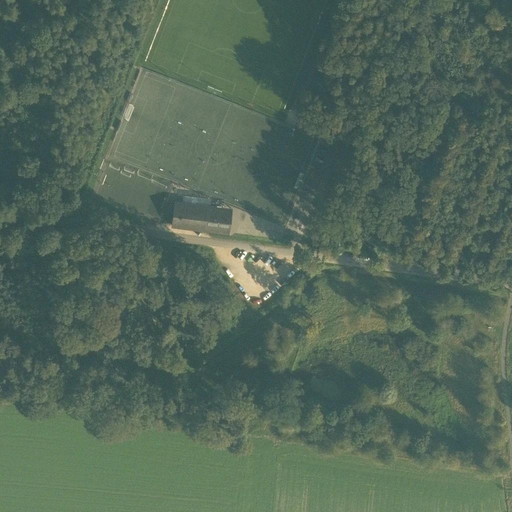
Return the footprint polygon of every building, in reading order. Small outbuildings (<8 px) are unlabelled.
[(298,115),(320,125),(322,120),(299,111),(298,115)] [(349,136),(326,127),(324,131),(347,141),(349,136)] [(183,194),(182,202),(209,205),(210,198),(183,194)] [(172,225),(227,232),(229,216),(215,214),(216,206),(209,205),(182,202),(174,201),(172,225)] [(230,208),(216,206),(215,214),(229,216),(230,208)]
